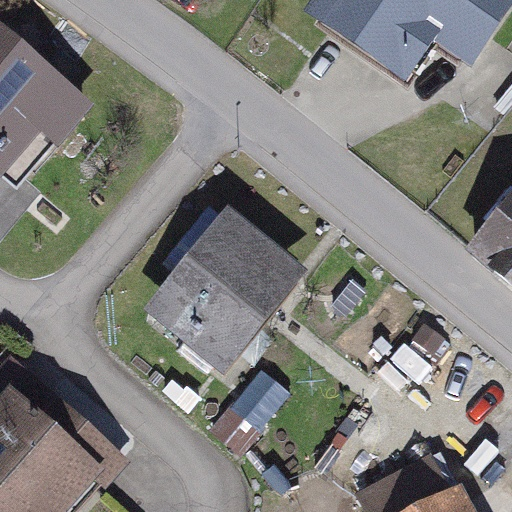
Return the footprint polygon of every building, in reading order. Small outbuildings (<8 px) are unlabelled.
[(511,0),(343,0),(322,30),(421,99),(452,55),(490,82),(511,50),(511,0)] [(91,109),(0,33),(0,173),(22,192),(91,109)] [(511,217),(478,262),(511,288),(511,217)] [(313,287),(232,233),(162,338),(243,392),(313,287)] [(94,511),(130,469),(32,389),(0,428),(0,511),(94,511)] [(472,511),(448,467),(364,511),(363,511),(472,511)]
